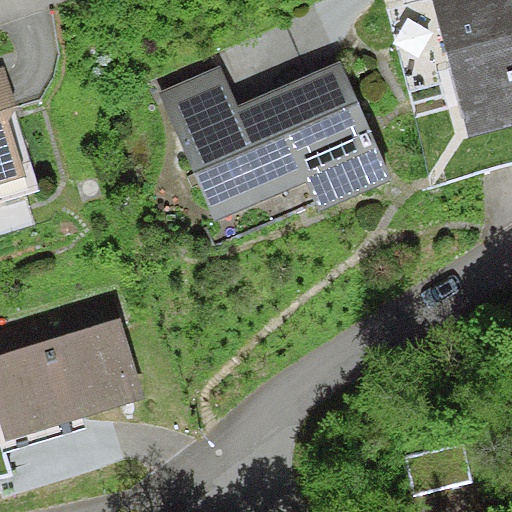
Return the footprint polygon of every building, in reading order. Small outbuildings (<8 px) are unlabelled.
[(511,0),(438,0),(431,2),(476,175),(486,172),(511,164),(511,0)] [(235,122),(213,73),(158,97),(205,206),(273,177),(290,215),(313,205),(315,210),(383,179),(340,76),(290,99),(235,122)] [(0,201),(22,195),(0,124),(0,201)] [(130,392),(105,305),(0,337),(0,410),(6,430),(77,408),(130,392)] [(458,447),(402,460),(410,496),(467,482),(458,447)]
